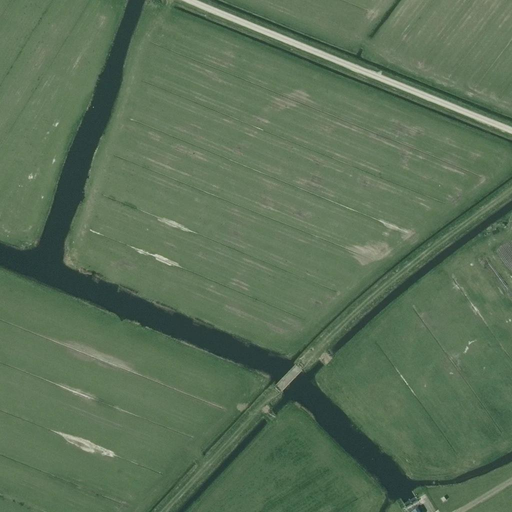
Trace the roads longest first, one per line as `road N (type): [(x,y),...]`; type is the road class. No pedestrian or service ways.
road 1 (track): [(189,0),(511,130)]
road 2 (track): [(298,368),(401,274),(511,189)]
road 3 (track): [(298,368),(166,511)]
